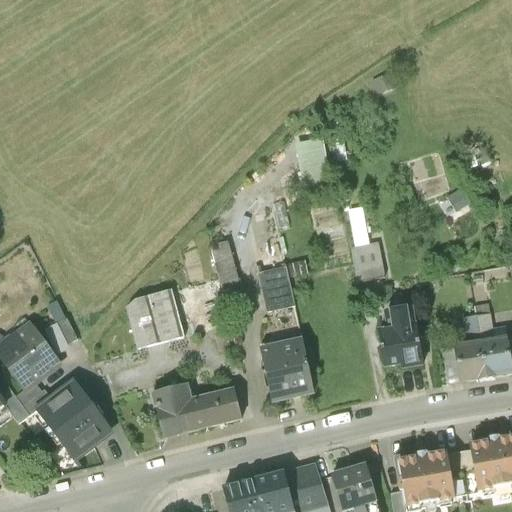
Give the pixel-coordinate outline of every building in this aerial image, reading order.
[(336,189),(330,140),(304,143),(310,192),(336,189)] [(353,211),(355,246),(371,246),(369,210),(353,211)] [(384,243),(355,248),(361,284),(391,279),(384,243)] [(234,247),(220,249),(223,279),(241,277),(239,260),(236,260),(234,247)] [(270,312),(299,308),(293,268),(265,272),(270,312)] [(129,290),(138,333),(185,322),(173,272),(141,280),(129,290)] [(383,321),(387,357),(428,352),(424,317),(383,321)] [(260,329),(274,384),(317,373),(304,318),(260,329)] [(511,326),(511,322),(484,326),(489,359),(511,355),(511,326)] [(462,363),(489,359),(484,326),(457,330),(462,363)] [(0,352),(0,367),(21,399),(53,377),(26,336),(0,352)] [(188,362),(149,372),(163,424),(248,401),(238,367),(192,379),(188,362)] [(43,402),(81,455),(123,424),(85,372),(43,402)] [(511,441),(468,446),(472,492),(511,487),(511,441)] [(445,457),(398,465),(406,509),(453,500),(445,457)] [(354,511),(380,504),(368,467),(330,479),(341,511),(354,511)] [(326,511),(314,469),(283,478),(292,511),(326,511)] [(220,496),(225,511),(292,511),(283,478),(220,496)]
